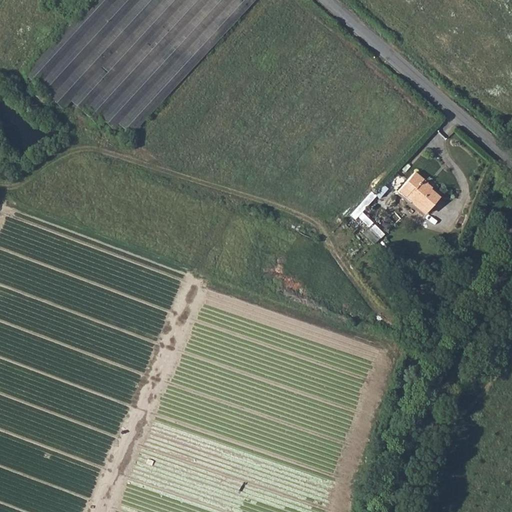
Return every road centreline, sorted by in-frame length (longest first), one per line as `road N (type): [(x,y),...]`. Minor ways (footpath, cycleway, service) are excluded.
road 1 (track): [(0,187),(17,185),(60,156),(99,151),(314,223),(351,284),(392,319)]
road 2 (unclassified): [(511,247),(461,321),(388,511)]
road 3 (track): [(90,511),(193,272)]
road 4 (tertiary): [(327,0),(511,165)]
